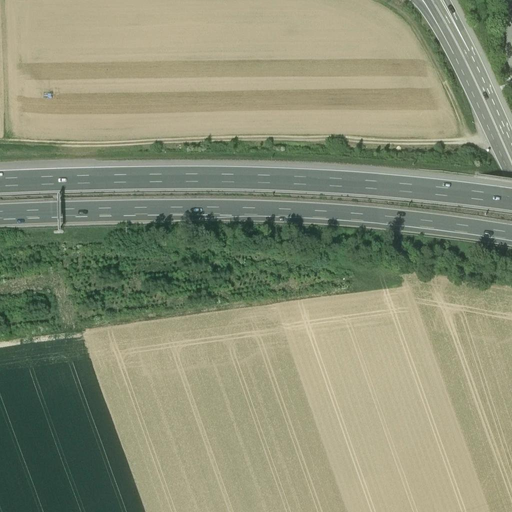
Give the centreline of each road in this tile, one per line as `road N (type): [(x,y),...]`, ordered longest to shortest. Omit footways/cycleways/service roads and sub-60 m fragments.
road 1 (motorway): [(0,211),(322,212),(511,235)]
road 2 (motorway): [(511,201),(331,183),(0,182)]
road 3 (track): [(473,142),(78,147)]
road 4 (track): [(473,142),(410,13),(391,0)]
road 5 (secondary): [(452,35),(511,165)]
